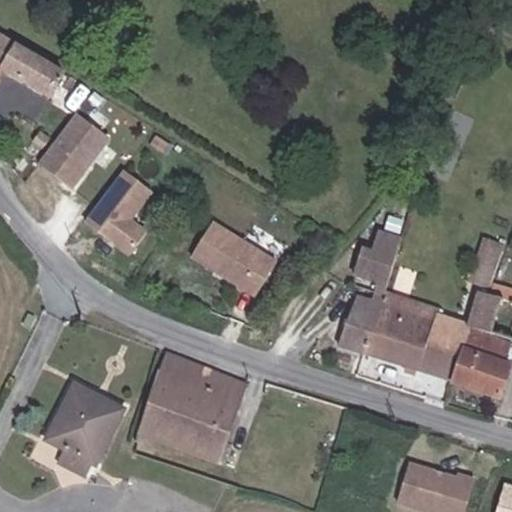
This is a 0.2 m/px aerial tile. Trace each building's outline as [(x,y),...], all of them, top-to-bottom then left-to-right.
[(0,17),(0,92),(2,93),(20,64),(63,89),(78,63),(0,17)] [(121,133),(88,108),(52,157),(86,181),(121,133)] [(168,181),(139,160),(104,207),(150,241),(163,222),(146,210),(168,181)] [(366,265),(358,287),(369,290),(391,220),(368,212),(359,238),(350,235),(342,257),(366,265)] [(304,259),(240,218),(216,255),(280,296),(304,259)] [(472,282),(456,319),(482,328),(499,333),(511,297),(472,282)] [(328,326),(354,336),(369,290),(358,287),(344,283),(328,326)] [(456,319),(369,290),(354,336),(416,359),(416,356),(437,363),(447,340),(456,319)] [(456,319),(447,340),(473,349),(482,328),(456,319)] [(437,363),(436,366),(481,383),(491,355),(473,349),(447,340),(437,363)] [(256,379),(172,351),(145,431),(229,459),(256,379)] [(132,406),(83,381),(54,438),(102,463),(132,406)] [(413,496),(455,511),(478,511),(491,477),(475,471),(473,476),(427,458),(413,496)]
